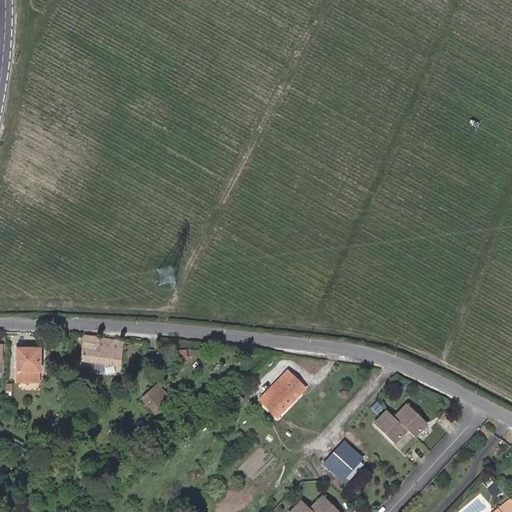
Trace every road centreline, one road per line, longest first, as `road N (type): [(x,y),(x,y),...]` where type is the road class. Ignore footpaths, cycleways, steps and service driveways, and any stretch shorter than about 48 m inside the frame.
road 1 (tertiary): [(477,400),(356,352),(176,329),(0,324)]
road 2 (residential): [(477,400),(470,420),(387,511)]
